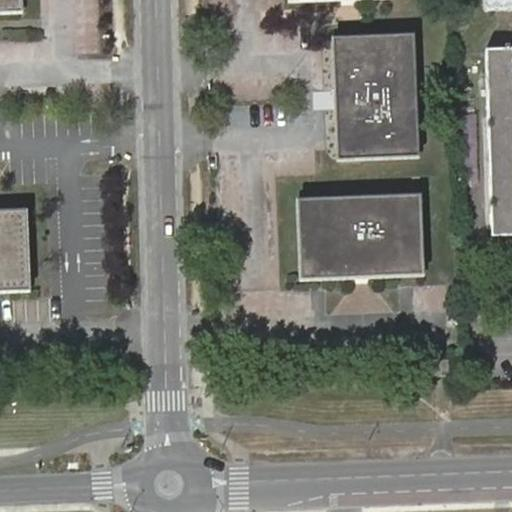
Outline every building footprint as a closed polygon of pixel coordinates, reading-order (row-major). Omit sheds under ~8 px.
[(10,0),(0,0),(0,12),(11,12),(10,0)] [(418,36),(334,39),(340,160),(421,158),(418,36)] [(511,47),(490,48),(496,238),(511,236),(511,47)] [(421,195),(297,198),(299,281),(422,276),(421,195)] [(23,212),(0,212),(0,293),(25,293),(23,212)] [(443,364),(425,363),(426,380),(444,380),(443,364)]
